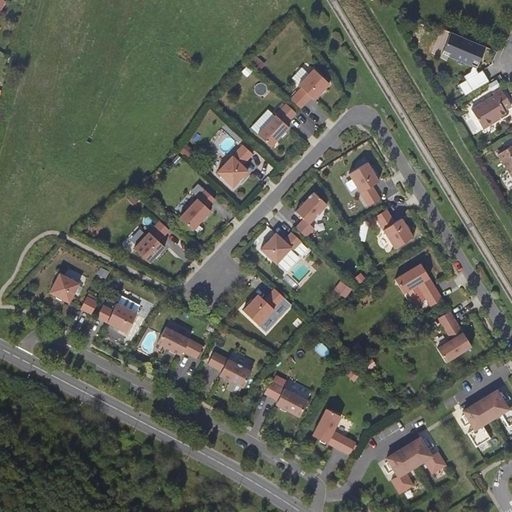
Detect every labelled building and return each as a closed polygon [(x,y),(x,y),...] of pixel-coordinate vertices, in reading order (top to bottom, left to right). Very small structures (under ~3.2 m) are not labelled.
[(487,47),(452,33),(446,46),(453,49),(450,57),(458,61),(457,63),(465,66),(466,64),(473,67),(477,69),(487,47)] [(473,67),(470,72),(473,73),(474,75),(479,72),(477,69),(473,67)] [(329,84),(314,69),(298,85),(301,88),(291,99),(300,108),(311,97),(314,100),(329,84)] [(467,79),(459,84),(466,95),(489,81),(482,70),(479,72),(474,75),(473,73),(470,72),(465,76),(467,79)] [(495,95),(472,109),(484,128),(496,120),(494,118),(498,115),(499,116),(506,112),(505,109),(511,105),(511,104),(501,88),(494,92),(495,95)] [(296,113),(286,104),(257,134),(271,147),(289,127),(286,124),(296,113)] [(511,144),(500,153),(511,172),(511,144)] [(243,145),(217,172),(233,187),(248,171),(242,165),(253,154),(243,145)] [(367,162),(349,174),(368,206),(380,199),(372,185),(379,181),(367,162)] [(215,199),(205,190),(179,218),(192,230),(210,211),(207,208),(215,199)] [(296,227),(305,237),(314,228),(309,223),(327,204),(314,192),(295,211),(304,219),(296,227)] [(386,209),(375,216),(395,249),(413,237),(401,218),(395,222),(386,209)] [(169,230),(159,221),(133,248),(149,263),(165,247),(159,241),(169,230)] [(275,233),(260,249),(276,264),(291,248),(293,250),(301,241),(291,232),(283,240),(275,233)] [(442,299),(420,263),(394,279),(403,293),(417,285),(430,306),(442,299)] [(59,273),(49,292),(69,303),(79,283),(59,273)] [(284,298),(274,289),(264,300),(258,294),(243,311),(259,325),(284,298)] [(113,310),(103,305),(97,317),(127,332),(137,313),(136,313),(140,305),(122,295),(118,303),(117,303),(113,310)] [(80,308),(91,314),(97,302),(87,296),(80,308)] [(449,311),(438,318),(451,339),(437,348),(445,362),(471,346),(449,311)] [(165,327),(157,343),(181,355),(183,351),(197,358),(203,346),(165,327)] [(251,371),(214,352),(208,364),(221,371),(219,375),(243,388),(251,371)] [(308,401),(270,381),(264,393),(278,400),(276,404),(299,417),(308,401)] [(496,390),(463,411),(465,414),(469,421),(474,429),(467,433),(476,447),(490,438),(482,425),(500,414),(508,427),(511,424),(511,405),(508,409),(503,401),(498,394),(496,390)] [(341,416),(326,408),(312,435),(349,454),(355,443),(333,431),(341,416)] [(420,437),(386,458),(388,461),(392,468),(397,476),(391,480),(399,494),(413,485),(405,472),(424,461),(432,474),(446,465),(437,452),(431,456),(426,448),(422,441),(420,437)]
